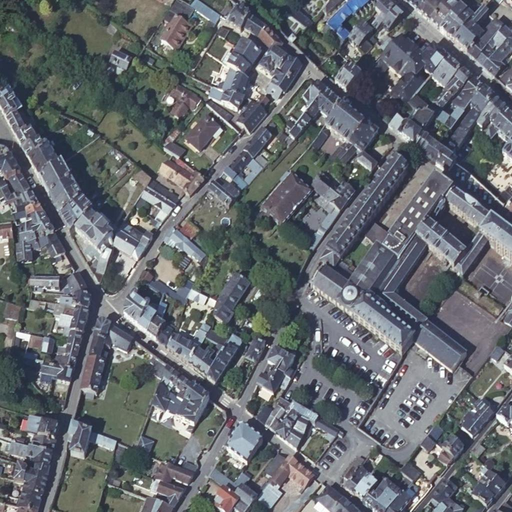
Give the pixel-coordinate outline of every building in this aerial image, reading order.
[(165,0),(163,3),(171,8),(176,0),(165,0)] [(334,0),(324,13),(326,15),(344,0),(345,0),(348,2),(349,0),(354,0),(356,1),(357,0),(334,0)] [(357,0),(356,1),(345,9),(352,16),(370,0),(357,0)] [(413,0),(410,5),(418,12),(428,0),(413,0)] [(428,0),(418,12),(430,22),(445,5),(442,3),(443,0),(428,0)] [(440,31),(460,8),(454,2),(455,0),(449,0),(445,5),(430,22),(440,31)] [(493,0),(481,14),(475,21),(455,43),(468,55),(479,43),(484,37),(476,30),(499,3),(495,0),(493,0)] [(176,15),(178,16),(188,23),(194,13),(177,2),(164,21),(172,26),(161,42),(176,52),(191,29),(177,19),(174,18),(176,15)] [(388,5),(385,2),(376,13),(379,15),(388,5)] [(383,27),(397,13),(388,5),(379,15),(383,19),(372,28),(376,32),(377,31),(378,32),(383,27)] [(216,26),(219,21),(217,19),(216,22),(195,8),(193,10),(210,22),(216,26)] [(241,34),(244,30),(251,19),(238,8),(226,23),(241,34)] [(294,8),(287,15),(305,33),(310,28),(312,25),(294,8)] [(468,15),(460,8),(440,31),(448,38),(448,37),(468,15)] [(352,16),(345,9),(337,17),(322,33),(341,50),(348,41),(350,39),(342,34),(337,30),(352,16)] [(367,9),(342,34),(350,39),(364,27),(374,15),(367,9)] [(390,34),(404,19),(397,13),(383,27),(390,34)] [(475,21),(468,15),(448,37),(455,43),(475,21)] [(251,19),(244,30),(259,41),(268,32),(267,32),(266,32),(260,27),(252,20),(251,19)] [(213,31),(216,26),(210,22),(207,27),(213,31)] [(479,43),(487,51),(505,31),(496,23),(484,37),(479,43)] [(364,27),(350,39),(348,41),(358,50),(359,51),(371,37),(373,36),(364,27)] [(221,28),(216,35),(225,41),(229,33),(221,28)] [(477,63),(484,69),(511,39),(511,36),(505,31),(487,51),(477,63)] [(268,32),(259,41),(271,47),(273,45),(274,46),(275,47),(276,48),(277,49),(280,50),(281,50),(282,50),(282,49),(281,48),(279,45),(279,44),(275,39),(268,32)] [(379,39),(382,42),(387,37),(384,34),(379,39)] [(359,51),(366,58),(377,47),(379,45),(371,37),(359,51)] [(379,45),(377,47),(386,56),(396,46),(388,37),(387,37),(382,42),(379,45)] [(288,42),(292,47),(296,42),(292,38),(288,42)] [(423,57),(403,39),(396,46),(386,56),(381,61),(380,61),(372,69),(381,77),(389,69),(402,80),(423,57)] [(511,39),(484,69),(495,80),(506,68),(501,64),(504,62),(507,60),(511,53),(511,39)] [(275,53),(278,54),(281,51),(282,50),(281,50),(280,50),(277,49),(276,48),(275,47),(274,46),(273,45),(271,47),(259,41),(272,52),(273,51),(275,53)] [(233,58),(251,70),(262,56),(251,47),(244,42),(239,50),(233,58)] [(468,55),(477,63),(487,51),(479,43),(468,55)] [(190,57),(195,60),(201,51),(196,47),(190,57)] [(235,47),(229,55),(233,58),(239,50),(236,48),(235,47)] [(450,61),(436,49),(426,60),(418,68),(424,74),(432,81),(433,81),(450,61)] [(276,70),(279,73),(288,61),(283,58),(279,55),(278,54),(275,53),(273,51),(272,52),(260,67),(270,75),(275,69),(276,70)] [(329,61),(345,76),(350,71),(353,67),(338,52),(338,53),(329,61)] [(128,72),(133,62),(116,53),(111,64),(109,69),(125,77),(127,72),(128,72)] [(229,55),(223,64),(226,66),(231,69),(246,80),(250,75),(249,74),(251,70),(233,58),(229,55)] [(418,68),(426,60),(423,57),(402,80),(405,83),(411,76),(418,68)] [(501,64),(506,68),(510,63),(507,60),(504,62),(501,64)] [(276,78),(267,93),(275,99),(278,100),(282,93),(284,95),(302,70),(296,66),(288,61),(279,73),(278,74),(276,77),(276,78)] [(463,73),(450,61),(433,81),(446,92),(463,73)] [(220,85),(218,91),(223,93),(231,69),(226,66),(224,68),(228,71),(228,72),(227,74),(226,74),(222,86),(220,85)] [(424,74),(418,68),(411,76),(417,81),(424,74)] [(511,68),(511,69),(499,83),(499,84),(511,94),(511,68)] [(231,69),(223,93),(226,95),(243,100),(250,83),(246,80),(231,69)] [(341,90),(346,95),(356,87),(362,80),(350,71),(345,76),(335,86),(341,90)] [(471,80),(463,73),(446,92),(446,93),(452,100),(465,87),(471,80)] [(392,98),(406,110),(409,107),(417,99),(425,89),(417,81),(411,76),(405,83),(392,98)] [(122,86),(117,83),(110,94),(115,97),(122,86)] [(476,102),(485,92),(474,83),(465,93),(476,102)] [(189,92),(177,86),(173,94),(183,99),(175,111),(173,109),(171,114),(183,123),(186,118),(185,117),(191,108),(194,110),(201,100),(189,92)] [(323,91),(319,88),(305,103),(310,106),(308,108),(312,112),(327,95),(323,91)] [(209,98),(238,112),(243,100),(226,95),(223,93),(218,91),(213,89),(209,98)] [(477,125),(497,103),(498,102),(486,91),(485,92),(476,102),(470,110),(474,113),(448,144),(457,151),(463,144),(477,125)] [(11,93),(0,101),(0,109),(7,122),(18,116),(21,114),(11,96),(14,95),(11,93)] [(452,100),(446,93),(434,105),(441,112),(452,100)] [(470,110),(476,102),(465,93),(453,106),(459,111),(465,116),(470,110)] [(328,95),(327,95),(312,112),(306,119),(311,123),(320,113),(330,121),(342,108),(335,102),(328,95)] [(263,97),(257,107),(262,111),(269,104),(268,104),(270,102),(263,97)] [(417,99),(409,107),(421,118),(424,120),(427,115),(430,111),(417,99)] [(257,107),(252,102),(247,108),(249,110),(238,123),(250,135),(267,116),(262,111),(257,107)] [(209,103),(207,106),(228,124),(232,118),(222,111),(221,111),(214,106),(209,103)] [(495,126),(507,113),(497,103),(477,125),(482,130),(490,121),(495,126)] [(315,140),(311,145),(317,150),(327,136),(329,129),(346,143),(342,146),(329,159),(334,164),(337,160),(365,126),(354,118),(342,108),(330,121),(325,126),(319,134),(315,140)] [(435,120),(451,132),(465,116),(459,111),(451,121),(431,109),(430,111),(427,115),(435,120)] [(33,129),(24,113),(21,114),(18,116),(26,132),(31,130),(33,129)] [(511,117),(507,113),(495,126),(486,135),(490,139),(497,133),(508,143),(511,146),(511,117)] [(414,148),(422,138),(432,125),(435,120),(427,115),(424,120),(421,118),(411,129),(406,126),(398,118),(393,123),(388,128),(403,139),(414,148)] [(18,116),(7,122),(16,138),(26,132),(18,116)] [(200,153),(220,130),(207,118),(187,141),(200,153)] [(311,123),(306,119),(290,138),(295,142),(311,123)] [(384,124),(388,128),(393,123),(387,119),(384,124)] [(378,136),(365,126),(337,160),(344,166),(356,151),(362,156),(358,163),(372,175),(377,168),(363,155),(378,136)] [(315,140),(319,134),(311,128),(306,134),(315,140)] [(16,138),(23,150),(37,142),(31,130),(26,132),(16,138)] [(253,141),(263,150),(272,139),(263,131),(253,141)] [(174,141),(173,141),(177,145),(184,136),(181,132),(174,141)] [(277,143),(282,148),(284,145),(288,140),(283,136),(277,143)] [(164,145),(168,148),(173,141),(174,141),(170,137),(164,145)] [(290,138),(288,140),(284,145),(289,149),(295,142),(290,138)] [(425,156),(433,146),(422,138),(414,148),(421,153),(425,156)] [(23,150),(29,162),(49,150),(48,148),(46,147),(43,149),(39,141),(37,142),(23,150)] [(168,148),(165,151),(173,157),(179,160),(180,160),(185,152),(177,145),(173,141),(168,148)] [(253,160),(263,150),(253,141),(244,152),(253,160)] [(506,153),(511,146),(508,143),(502,149),(506,153)] [(455,166),(457,168),(463,160),(471,151),(463,144),(457,151),(455,153),(455,162),(455,166)] [(432,163),(436,166),(445,155),(433,146),(425,156),(423,157),(432,163)] [(511,146),(506,153),(495,165),(511,179),(511,146)] [(0,162),(12,160),(9,155),(5,152),(0,150),(0,162)] [(29,162),(40,180),(59,167),(49,150),(29,162)] [(228,168),(237,177),(240,174),(247,167),(254,172),(247,179),(251,183),(263,170),(255,162),(253,160),(244,152),(228,168)] [(448,175),(455,166),(455,162),(445,155),(436,166),(443,171),(448,175)] [(260,156),(255,162),(263,170),(269,164),(260,156)] [(0,162),(0,175),(3,174),(6,181),(9,180),(21,176),(12,160),(0,162)] [(457,168),(476,183),(482,178),(463,160),(457,168)] [(163,167),(160,173),(186,190),(193,179),(169,162),(165,168),(163,167)] [(395,164),(327,253),(341,263),(408,174),(395,164)] [(66,174),(62,165),(59,167),(40,180),(45,189),(66,174)] [(213,185),(234,202),(248,187),(240,180),(237,177),(228,168),(224,173),(239,187),(234,193),(228,186),(227,187),(218,179),(213,185)] [(147,188),(151,182),(139,170),(132,177),(147,188)] [(287,172),(280,180),(283,183),(285,181),(286,181),(291,176),(287,172)] [(50,199),(71,182),(66,174),(45,189),(50,199)] [(184,193),(190,198),(204,182),(201,179),(196,174),(193,179),(186,190),(184,193)] [(317,182),(323,176),(320,174),(308,186),(311,189),(317,182)] [(34,198),(21,176),(9,180),(17,195),(11,198),(5,187),(1,189),(8,205),(34,198)] [(312,195),(292,176),(290,179),(261,210),(282,228),(312,195)] [(329,182),(323,176),(317,182),(324,188),(329,182)] [(499,200),(497,201),(498,202),(505,208),(511,199),(511,198),(504,191),(507,188),(497,180),(490,188),(500,197),(498,199),(499,200)] [(55,208),(76,191),(71,182),(50,199),(55,208)] [(152,182),(151,182),(147,188),(174,206),(180,200),(152,182)] [(316,235),(323,239),(340,215),(325,202),(331,195),(324,188),(317,182),(311,189),(321,199),(317,204),(330,216),(316,235)] [(434,182),(427,191),(439,200),(446,192),(434,182)] [(213,184),(207,191),(220,202),(229,210),(235,203),(234,202),(213,185),(213,184)] [(346,208),(355,196),(344,187),(334,197),(346,208)] [(174,206),(147,188),(141,197),(165,213),(159,222),(162,224),(177,208),(174,206)] [(61,218),(81,201),(76,191),(55,208),(61,218)] [(325,269),(311,289),(312,290),(313,290),(319,294),(319,295),(320,296),(321,295),(327,300),(327,301),(328,302),(329,301),(336,306),(335,307),(337,308),(337,307),(343,312),(345,314),(345,313),(352,318),(351,319),(353,319),(366,300),(367,301),(368,300),(368,299),(373,292),(374,292),(375,290),(374,290),(380,283),(381,283),(383,281),(382,280),(387,273),(388,273),(390,271),(389,271),(394,264),(395,264),(396,263),(399,265),(400,265),(398,263),(427,225),(442,205),(444,207),(445,205),(452,197),(446,192),(439,200),(427,191),(392,237),(375,225),(366,237),(370,241),(376,248),(374,251),(375,251),(370,258),(369,258),(368,260),(368,261),(363,268),(362,268),(360,270),(361,270),(356,278),(355,277),(354,278),(353,279),(354,280),(348,288),(342,283),(343,282),(341,281),(340,282),(334,277),(335,276),(333,275),(332,276),(326,271),(327,270),(326,270),(325,269)] [(340,215),(346,208),(334,197),(331,195),(325,202),(340,215)] [(511,238),(454,195),(452,197),(445,205),(479,231),(476,236),(477,236),(480,239),(470,253),(466,258),(427,225),(398,263),(400,265),(399,265),(373,300),(385,310),(418,336),(427,325),(428,324),(393,297),(427,249),(463,279),(464,279),(488,245),(511,263),(511,309),(509,313),(511,315),(505,323),(511,328),(511,238)] [(8,205),(13,215),(26,211),(39,208),(34,198),(8,205)] [(61,218),(66,227),(87,207),(81,201),(61,218)] [(511,223),(511,206),(503,217),(511,223)] [(66,227),(71,236),(75,232),(91,217),(94,214),(93,213),(87,207),(66,227)] [(32,219),(44,217),(39,208),(26,211),(28,220),(32,219)] [(252,222),(259,213),(253,209),(249,214),(246,217),(252,222)] [(33,227),(20,227),(20,246),(35,242),(54,236),(44,217),(32,219),(33,227)] [(103,279),(112,255),(104,249),(113,240),(106,233),(112,228),(102,218),(97,223),(91,217),(75,232),(91,248),(87,251),(90,255),(88,257),(92,260),(94,259),(97,261),(100,264),(95,276),(103,279)] [(146,250),(152,239),(147,235),(146,235),(141,232),(139,232),(138,234),(123,224),(117,232),(146,250)] [(172,229),(190,244),(193,240),(199,233),(188,224),(181,231),(176,227),(175,229),(172,229)] [(12,228),(3,229),(3,237),(3,241),(13,240),(12,228)] [(172,229),(164,242),(168,246),(172,242),(177,246),(175,248),(183,254),(184,252),(192,258),(199,263),(197,265),(204,270),(205,271),(210,262),(198,251),(190,244),(172,229)] [(138,262),(146,250),(117,232),(115,242),(114,247),(138,262)] [(316,235),(305,252),(311,256),(323,239),(316,235)] [(54,236),(35,242),(39,249),(46,246),(49,252),(61,247),(54,236)] [(115,242),(113,240),(104,249),(112,255),(114,249),(114,247),(115,242)] [(198,251),(210,262),(214,256),(210,252),(199,244),(193,240),(190,244),(198,251)] [(39,249),(35,242),(20,246),(17,247),(19,264),(32,262),(32,252),(40,251),(40,250),(39,249)] [(53,260),(65,255),(62,249),(50,255),(52,260),(53,260)] [(327,253),(321,262),(327,267),(326,270),(327,270),(326,271),(332,276),(333,275),(335,276),(334,277),(340,282),(341,281),(343,282),(342,283),(348,288),(354,280),(353,279),(354,278),(347,272),(338,266),(341,263),(327,253)] [(91,269),(95,276),(100,264),(97,261),(91,269)] [(349,269),(341,263),(338,266),(347,272),(349,269)] [(167,298),(184,308),(187,302),(176,295),(168,290),(166,293),(152,282),(154,278),(144,273),(139,281),(158,293),(164,297),(164,296),(167,298)] [(75,298),(76,298),(76,296),(89,296),(83,284),(79,276),(77,277),(69,281),(70,285),(72,293),(75,298)] [(214,316),(214,319),(226,328),(234,317),(231,316),(235,309),(238,312),(242,307),(239,304),(251,287),(248,285),(239,279),(236,277),(226,290),(219,304),(216,309),(215,312),(214,316)] [(241,277),(239,279),(248,285),(250,283),(241,277)] [(58,281),(31,279),(30,292),(32,292),(34,293),(35,288),(60,292),(60,290),(60,286),(60,281),(58,281)] [(176,295),(187,302),(190,297),(194,290),(195,288),(184,282),(176,295)] [(487,297),(489,293),(482,288),(480,291),(487,297)] [(194,290),(190,297),(204,305),(208,298),(194,290)] [(153,306),(160,308),(161,305),(164,297),(158,293),(153,306)] [(124,317),(139,327),(150,310),(150,308),(149,306),(148,306),(147,306),(145,308),(136,300),(137,297),(137,296),(136,295),(135,295),(133,296),(124,311),(124,317)] [(71,310),(89,314),(92,302),(91,301),(80,299),(79,301),(74,301),(73,301),(71,310)] [(354,319),(402,357),(413,343),(418,336),(385,310),(381,314),(367,302),(367,301),(366,300),(353,319),(353,320),(354,319)] [(34,302),(31,301),(29,309),(29,310),(38,312),(39,303),(34,302)] [(219,304),(213,301),(210,305),(216,309),(219,304)] [(8,304),(4,318),(19,322),(22,308),(8,304)] [(148,335),(157,341),(166,327),(162,324),(167,307),(164,306),(161,305),(160,308),(156,319),(156,320),(148,335)] [(138,328),(148,335),(156,320),(156,319),(160,308),(153,306),(152,306),(150,309),(150,310),(139,327),(138,328)] [(22,326),(26,309),(22,308),(19,322),(18,325),(22,326)] [(86,326),(89,314),(71,310),(66,309),(61,308),(60,311),(65,312),(63,319),(73,322),(86,326)] [(80,347),(83,337),(71,333),(73,322),(63,319),(62,319),(59,328),(65,331),(64,337),(70,339),(69,344),(80,347)] [(83,337),(86,326),(73,322),(71,333),(83,337)] [(106,345),(111,328),(104,323),(98,326),(94,341),(106,345)] [(171,339),(173,341),(174,338),(178,330),(167,325),(166,327),(157,341),(165,347),(171,339)] [(427,325),(418,336),(423,341),(458,368),(462,363),(467,356),(427,325)] [(134,342),(111,328),(106,345),(94,341),(82,389),(97,393),(107,355),(103,354),(104,349),(110,350),(111,346),(126,353),(134,342)] [(214,344),(218,336),(210,331),(207,340),(214,344)] [(16,333),(15,333),(15,337),(24,340),(20,356),(25,358),(29,347),(31,337),(16,333)] [(49,336),(47,342),(54,343),(56,344),(58,339),(49,336)] [(226,351),(231,343),(218,336),(214,344),(219,347),(226,351)] [(418,336),(413,343),(418,347),(423,341),(418,336)] [(47,342),(31,337),(29,347),(42,351),(41,355),(51,357),(54,343),(47,342)] [(168,350),(189,367),(198,354),(198,352),(206,340),(200,337),(193,347),(174,338),(173,341),(168,349),(168,350)] [(511,345),(511,341),(507,338),(499,348),(504,352),(506,353),(511,345)] [(226,351),(208,381),(211,384),(216,388),(225,374),(228,370),(242,348),(241,344),(233,339),(231,343),(226,351)] [(423,341),(418,347),(420,348),(429,356),(453,374),(454,373),(458,368),(423,341)] [(250,364),(256,367),(265,347),(255,342),(252,350),(251,353),(246,362),(247,363),(250,364)] [(58,354),(77,358),(79,350),(68,346),(68,348),(66,348),(65,350),(59,350),(58,354)] [(278,346),(268,367),(278,372),(277,374),(285,378),(286,377),(287,374),(288,374),(293,363),(297,356),(278,346)] [(198,354),(189,367),(204,378),(208,381),(226,351),(219,347),(215,354),(214,356),(210,353),(209,353),(205,358),(204,359),(198,354)] [(504,352),(499,348),(498,347),(490,358),(491,358),(497,363),(504,352)] [(429,356),(420,348),(416,353),(426,360),(429,356)] [(50,366),(74,372),(77,358),(58,354),(56,362),(51,360),(50,366)] [(58,382),(70,386),(74,372),(50,366),(25,358),(23,363),(37,368),(36,372),(58,379),(58,382)] [(159,362),(154,358),(150,362),(155,366),(159,362)] [(159,362),(155,366),(150,373),(161,381),(162,381),(167,368),(159,362)] [(286,377),(292,380),(300,367),(293,363),(288,374),(287,374),(286,377)] [(466,367),(462,363),(458,368),(454,373),(459,376),(466,367)] [(257,387),(258,387),(275,395),(280,386),(283,380),(290,384),(292,380),(286,377),(285,378),(277,374),(278,372),(268,367),(263,376),(262,376),(257,387)] [(162,381),(161,381),(159,386),(171,395),(174,392),(172,390),(174,387),(181,379),(167,368),(162,381)] [(194,389),(181,379),(174,387),(183,393),(178,400),(185,405),(194,389)] [(283,380),(280,386),(287,390),(290,384),(283,380)] [(171,395),(159,386),(152,405),(169,415),(170,412),(166,409),(171,397),(172,395),(171,395)] [(210,401),(194,389),(185,405),(184,407),(177,419),(190,426),(187,432),(192,435),(210,401)] [(185,405),(178,400),(172,395),(171,397),(184,407),(185,405)] [(312,418),(304,413),(305,413),(302,411),(301,411),(281,399),(273,414),(265,427),(286,443),(299,423),(308,428),(309,424),(312,426),(315,427),(319,421),(318,420),(316,418),(315,419),(312,417),(312,418)] [(493,416),(498,410),(491,404),(491,405),(486,400),(481,405),(493,416)] [(480,404),(475,408),(481,414),(475,420),(483,428),(493,416),(481,405),(480,404)] [(265,409),(257,421),(265,427),(273,414),(265,409)] [(511,413),(508,409),(507,409),(497,420),(511,431),(511,432),(511,413)] [(473,439),(483,428),(475,420),(467,413),(465,416),(467,417),(464,421),(467,424),(462,430),(466,432),(473,439)] [(91,420),(76,414),(73,426),(89,432),(91,420)] [(44,424),(34,421),(30,437),(37,439),(57,445),(61,429),(44,424)] [(334,430),(319,421),(315,427),(329,435),(330,436),(334,430)] [(299,423),(286,443),(297,452),(305,436),(308,438),(312,426),(309,424),(308,428),(299,423)] [(89,432),(73,426),(68,443),(75,445),(71,456),(84,460),(90,443),(93,433),(89,432)] [(437,427),(436,427),(426,439),(432,444),(436,440),(437,440),(443,432),(437,427)] [(248,467),(264,443),(244,428),(239,429),(226,451),(248,467)] [(343,439),(344,436),(334,430),(330,436),(336,439),(338,436),(343,439)] [(117,444),(93,433),(90,443),(115,452),(117,444)] [(332,444),(336,439),(330,436),(329,435),(326,440),(332,444)] [(154,443),(140,438),(135,451),(148,457),(154,443)] [(454,461),(464,450),(452,439),(451,438),(444,448),(440,445),(437,448),(445,454),(454,461)] [(37,439),(33,452),(54,458),(55,458),(58,445),(57,445),(37,439)] [(432,444),(426,439),(420,448),(420,449),(428,454),(435,446),(432,444)] [(436,440),(432,444),(435,446),(437,448),(440,445),(441,444),(436,440)] [(123,457),(127,448),(117,444),(115,452),(115,454),(123,457)] [(485,450),(480,444),(472,455),(477,460),(485,450)] [(15,447),(12,456),(18,458),(29,462),(32,452),(15,447)] [(51,471),(54,458),(33,452),(32,452),(29,462),(37,464),(36,468),(39,468),(51,471)] [(119,466),(123,457),(115,454),(112,463),(119,466)] [(448,469),(454,461),(445,454),(438,462),(448,469)] [(274,480),(286,463),(279,457),(265,474),(274,480)] [(171,458),(167,465),(173,468),(177,461),(171,458)] [(306,472),(290,459),(286,463),(274,480),(262,495),(264,497),(272,487),(273,488),(276,485),(279,487),(292,472),(300,479),(306,472)] [(360,470),(365,463),(360,459),(352,469),(357,473),(360,470)] [(374,472),(380,476),(381,477),(391,464),(384,459),(374,472)] [(489,462),(484,467),(490,472),(495,467),(495,464),(492,462),(489,462)] [(167,465),(164,464),(156,481),(162,484),(162,485),(169,487),(172,480),(189,486),(194,477),(182,472),(173,468),(167,465)] [(194,477),(198,470),(186,464),(182,472),(194,477)] [(407,465),(402,472),(403,474),(402,476),(406,479),(412,485),(413,485),(420,476),(408,466),(407,465)] [(28,469),(20,466),(15,483),(25,486),(29,471),(28,469)] [(507,488),(506,487),(501,482),(490,472),(484,467),(484,466),(481,469),(484,472),(483,474),(487,478),(479,487),(479,488),(496,500),(496,501),(507,488)] [(52,471),(51,471),(39,468),(37,472),(38,473),(50,476),(52,471)] [(344,479),(350,484),(357,473),(352,469),(344,479)] [(234,484),(215,470),(210,478),(224,489),(228,492),(234,484)] [(350,484),(345,490),(354,497),(355,497),(368,480),(372,476),(368,473),(367,474),(360,470),(357,473),(350,484)] [(28,487),(25,496),(44,500),(50,479),(37,475),(29,471),(25,486),(28,487)] [(242,475),(241,474),(234,484),(228,492),(241,502),(251,509),(258,500),(243,488),(244,486),(245,487),(250,480),(246,477),(245,477),(242,475)] [(108,478),(106,485),(112,487),(114,481),(108,478)] [(390,511),(412,485),(406,479),(396,492),(392,489),(379,505),(374,511),(390,511)] [(355,497),(364,504),(377,490),(379,488),(373,484),(368,480),(355,497)] [(114,481),(112,487),(122,491),(124,485),(114,481)] [(162,484),(156,481),(155,481),(154,485),(161,488),(158,495),(155,504),(174,511),(184,493),(169,487),(162,485),(162,484)] [(462,486),(455,481),(451,485),(459,490),(462,486)] [(459,490),(451,485),(447,483),(433,499),(447,511),(448,511),(454,506),(449,501),(459,490)] [(363,505),(371,511),(374,511),(379,505),(392,489),(386,484),(380,492),(377,490),(364,504),(363,505)] [(151,492),(158,495),(161,488),(154,485),(151,492)] [(403,511),(404,511),(411,503),(410,502),(418,492),(418,490),(412,485),(413,485),(412,485),(390,511),(403,511)] [(496,500),(479,488),(472,498),(482,505),(487,510),(488,510),(489,510),(496,500)] [(228,492),(224,489),(218,498),(220,500),(214,508),(220,511),(232,511),(241,502),(228,492)] [(328,489),(317,502),(325,509),(327,511),(333,511),(343,502),(328,489)] [(40,511),(44,500),(25,496),(24,503),(21,511),(22,511),(25,511),(40,511)] [(447,511),(433,499),(431,501),(440,509),(437,511),(447,511)] [(173,511),(174,511),(155,504),(149,501),(144,511),(173,511)] [(355,511),(343,502),(333,511),(355,511)]
